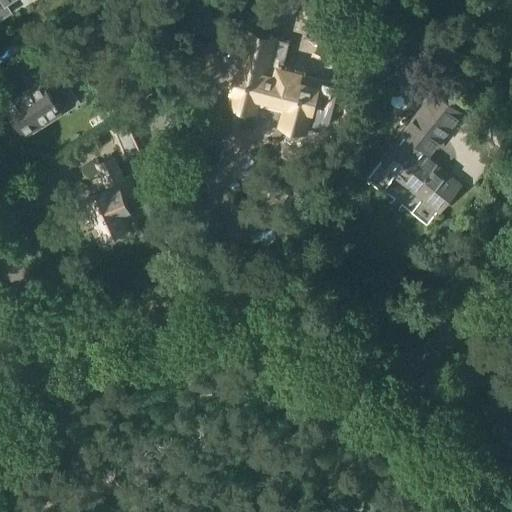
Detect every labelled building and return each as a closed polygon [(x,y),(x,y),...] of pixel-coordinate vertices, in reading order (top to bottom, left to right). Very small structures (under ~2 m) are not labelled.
[(0,0),(0,19),(12,12),(7,5),(14,0),(0,0)] [(359,56),(383,79),(420,41),(396,18),(359,56)] [(262,106),(286,112),(283,125),(305,131),(306,126),(318,130),(329,123),(340,83),(296,72),(298,65),(294,59),(286,57),(289,45),(286,41),(258,34),(249,39),(242,68),(239,67),(233,89),(236,90),(234,98),(238,106),(255,110),(262,106)] [(29,90),(8,104),(26,133),(76,101),(47,54),(30,64),(41,81),(28,89),(29,90)] [(368,177),(384,190),(396,174),(440,210),(460,185),(423,154),(426,150),(431,154),(465,112),(436,89),(403,130),(408,133),(405,137),(400,134),(379,160),(380,161),(368,177)] [(171,101),(171,96),(149,100),(156,139),(169,136),(169,138),(183,136),(177,99),(171,101)] [(146,150),(133,118),(112,127),(125,159),(146,150)] [(109,188),(87,198),(104,237),(128,226),(124,217),(132,213),(125,196),(132,193),(115,155),(98,163),(109,188)]
